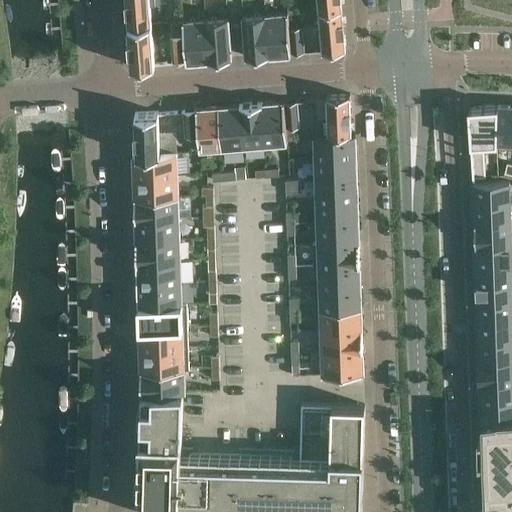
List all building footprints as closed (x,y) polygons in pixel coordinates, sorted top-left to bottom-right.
[(149,0),(125,0),(126,1),(125,1),(126,14),(127,14),(128,25),(151,24),(149,0)] [(317,0),(318,10),(342,8),(341,0),(317,0)] [(297,12),(296,1),(288,1),(288,13),(297,12)] [(345,33),(344,20),(343,20),(342,8),(318,10),(322,51),(346,48),(344,33),(345,33)] [(183,21),(182,9),(173,10),(174,22),(183,21)] [(291,53),(289,27),(288,12),(265,14),(268,55),(291,53)] [(268,55),(265,14),(243,15),(246,57),(268,55)] [(231,58),(228,16),(205,18),(208,60),(231,58)] [(208,60),(205,18),(183,20),(184,35),(186,62),(208,60)] [(155,64),(151,24),(128,25),(129,38),(128,38),(129,50),(130,50),(131,66),(155,64)] [(305,52),(302,26),(289,27),(291,53),(305,52)] [(186,62),(184,35),(170,36),(172,63),(186,61),(186,62)] [(350,94),(326,95),(328,134),(328,135),(351,134),(351,133),(351,122),(351,109),(350,109),(350,94)] [(286,128),(284,102),(284,101),(261,102),(265,144),(266,144),(287,142),(286,128)] [(300,127),(298,101),(284,102),(286,128),(300,127)] [(265,144),(261,102),(240,104),(244,150),(266,148),(266,144),(265,144)] [(244,150),(240,104),(218,106),(222,147),(221,147),(221,152),(244,150)] [(222,147),(218,106),(196,108),(196,110),(198,136),(199,149),(221,147),(222,147)] [(496,106),(468,108),(474,177),(486,176),(483,143),(496,142),(496,106)] [(511,106),(496,106),(496,142),(511,142),(511,106)] [(198,136),(196,110),(182,111),(185,137),(198,136)] [(160,152),(158,112),(135,113),(135,129),(135,141),(136,141),(136,152),(136,153),(160,152)] [(296,140),(295,128),(287,129),(288,141),(296,140)] [(356,156),(355,133),(351,133),(351,134),(328,135),(328,134),(314,135),(314,157),(356,156)] [(198,149),(197,137),(189,137),(190,149),(198,149)] [(178,174),(177,151),(160,152),(136,153),(136,152),(133,153),(134,175),(178,174)] [(357,177),(356,156),(314,157),(315,179),(357,177)] [(279,175),(278,167),(267,168),(267,176),(279,175)] [(267,176),(267,168),(255,169),(256,177),(267,176)] [(236,178),(235,171),(224,172),(224,179),(236,178)] [(224,179),(224,172),(212,172),(213,180),(224,179)] [(178,195),(178,174),(134,175),(134,197),(178,195)] [(357,199),(357,177),(315,179),(316,200),(357,199)] [(293,191),(293,179),(285,180),(286,192),(293,191)] [(301,191),(301,179),(293,179),(293,191),(301,191)] [(509,181),(473,182),(474,203),(510,201),(509,181)] [(214,206),(214,194),(206,194),(206,206),(214,206)] [(179,217),(178,195),(134,197),(135,218),(179,217)] [(358,220),(357,199),(316,200),(317,222),(358,220)] [(510,201),(474,203),(475,222),(511,221),(510,201)] [(294,223),(294,211),(286,211),(287,223),(294,223)] [(180,238),(179,217),(135,218),(136,240),(180,238)] [(359,242),(358,220),(317,222),(317,242),(317,243),(359,242)] [(511,221),(475,222),(476,245),(511,243),(511,221)] [(295,234),(294,223),(287,223),(287,234),(295,234)] [(215,237),(215,226),(207,226),(207,237),(215,237)] [(215,249),(215,237),(207,237),(208,249),(215,249)] [(181,260),(180,238),(136,240),(137,262),(181,260)] [(360,264),(359,242),(317,243),(317,242),(313,243),(313,266),(318,266),(318,265),(360,264)] [(511,254),(511,243),(476,245),(476,264),(511,262),(511,254)] [(296,266),(296,254),(288,254),(288,266),(296,266)] [(181,282),(181,260),(137,262),(137,274),(137,283),(181,282)] [(511,262),(476,264),(477,283),(511,281),(511,262)] [(360,285),(360,264),(318,265),(318,266),(319,287),(360,285)] [(296,277),(296,266),(288,266),(288,278),(296,277)] [(217,280),(216,269),(208,269),(209,281),(217,280)] [(217,292),(217,280),(209,281),(209,292),(217,292)] [(511,281),(477,283),(478,302),(511,301),(511,281)] [(182,302),(181,282),(137,283),(138,305),(182,303),(182,302)] [(361,307),(360,285),(319,287),(320,308),(361,307)] [(298,309),(297,297),(289,297),(290,309),(298,309)] [(511,301),(478,302),(478,321),(511,320),(511,301)] [(188,325),(187,302),(182,302),(182,303),(138,305),(139,326),(188,325)] [(362,328),(361,307),(320,308),(320,330),(362,328)] [(298,320),(298,309),(290,309),(290,321),(298,320)] [(218,324),(218,312),(210,312),(210,324),(218,324)] [(511,320),(478,321),(479,341),(511,339),(511,320)] [(219,335),(218,324),(210,324),(211,336),(219,335)] [(188,346),(188,325),(139,326),(140,348),(188,346)] [(363,350),(362,328),(320,330),(321,351),(363,350)] [(511,339),(479,341),(480,360),(511,358),(511,339)] [(299,352),(299,340),(291,341),(291,352),(299,352)] [(189,369),(188,346),(140,348),(140,370),(184,368),(184,369),(189,369)] [(363,372),(363,350),(321,351),(322,374),(363,372)] [(299,364),(299,352),(291,352),(292,364),(299,364)] [(220,367),(219,355),(211,355),(212,367),(220,367)] [(511,358),(480,360),(480,383),(511,381),(511,358)] [(220,378),(220,367),(212,367),(212,379),(220,378)] [(185,391),(184,369),(184,368),(140,370),(141,392),(183,391),(185,391)] [(511,381),(480,383),(481,402),(511,400),(511,381)] [(361,511),(365,405),(301,403),(299,464),(181,460),(183,391),(141,392),(137,511),(361,511)] [(511,400),(481,402),(482,421),(511,419),(511,400)] [(511,511),(511,419),(482,421),(483,448),(488,448),(489,458),(485,459),(484,459),(483,459),(484,499),(485,499),(486,499),(486,508),(489,511),(511,511)]
